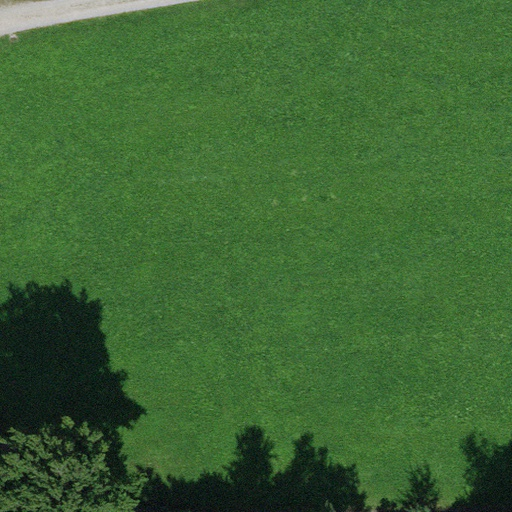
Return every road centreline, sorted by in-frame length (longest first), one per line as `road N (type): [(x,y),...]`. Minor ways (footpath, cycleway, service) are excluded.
road 1 (track): [(146,511),(59,495),(0,463)]
road 2 (track): [(0,30),(147,0)]
